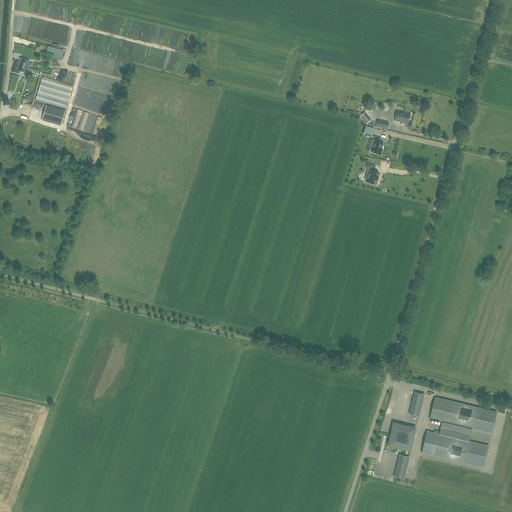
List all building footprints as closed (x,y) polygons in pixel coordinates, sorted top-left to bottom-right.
[(62,51),(41,45),(41,46),(36,45),(34,49),(40,51),(40,49),(51,52),(50,54),(60,57),(62,51)] [(19,63),(14,61),(12,71),(15,72),(14,73),(19,74),(19,71),(26,73),(29,60),(20,58),(19,63)] [(41,75),(35,97),(65,106),(71,84),(41,75)] [(32,100),(34,93),(25,98),(28,103),(31,101),(31,100),(32,100)] [(61,125),(65,111),(46,105),(41,120),(61,125)] [(410,114),(397,111),(395,121),(408,124),(410,114)] [(367,125),(387,130),(389,123),(377,120),(377,122),(372,121),(364,112),(363,114),(356,112),(355,115),(360,117),(367,125)] [(374,129),(365,126),(363,135),(371,137),(374,129)] [(382,148),(384,142),(385,139),(381,138),(380,140),(375,139),(372,151),(381,154),(382,148)] [(365,169),(367,159),(358,157),(355,167),(365,169)] [(375,166),(368,164),(367,169),(369,169),(367,175),(366,175),(365,179),(365,180),(366,180),(365,181),(374,184),(375,180),(377,181),(378,176),(377,176),(378,172),(374,171),(375,166)] [(505,206),(509,195),(508,195),(509,191),(505,190),(500,205),(505,206)] [(423,395),(415,393),(410,414),(418,416),(423,395)] [(427,431),(422,453),(483,468),(496,412),(435,397),(430,419),(442,422),(439,434),(427,431)] [(393,423),(388,445),(410,450),(415,429),(393,423)] [(400,455),(395,477),(403,479),(408,457),(400,455)] [(380,461),(375,460),(373,471),(375,471),(374,476),(383,477),(384,473),(386,474),(387,470),(388,471),(389,467),(384,466),(385,462),(380,461)]
